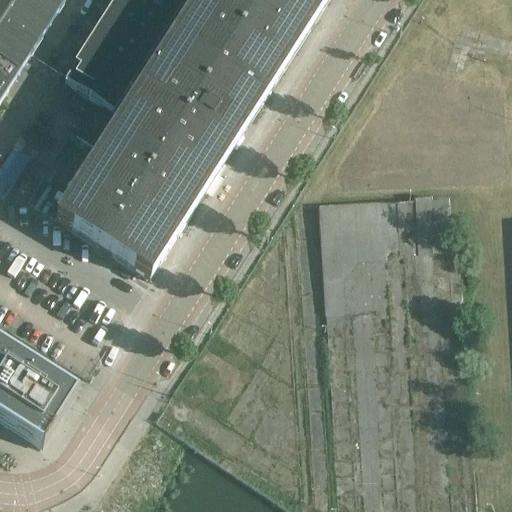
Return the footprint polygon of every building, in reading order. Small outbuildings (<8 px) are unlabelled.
[(29,62),(69,0),(0,0),(0,109),(30,63),(29,62)] [(292,61),(331,0),(198,0),(120,122),(55,224),(149,284),(292,61)] [(120,122),(198,0),(118,0),(63,86),(120,122)] [(95,153),(113,125),(94,113),(76,141),(95,153)] [(15,149),(0,173),(0,195),(16,205),(40,164),(15,149)] [(393,313),(389,254),(449,250),(446,203),(319,211),(325,318),(393,313)] [(77,401),(74,399),(4,355),(4,354),(0,351),(0,427),(43,454),(77,401)]
